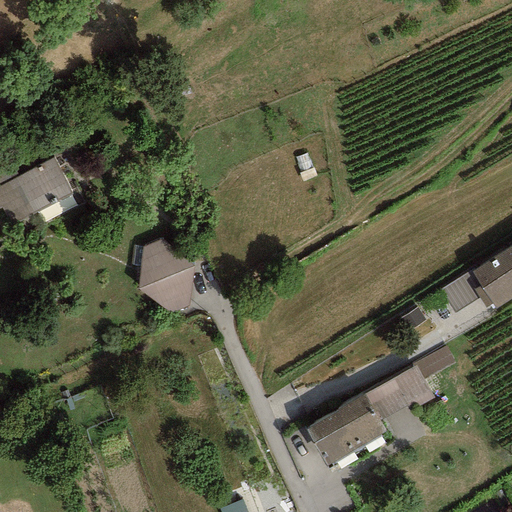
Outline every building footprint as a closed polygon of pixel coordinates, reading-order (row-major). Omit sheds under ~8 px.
[(10,226),(72,194),(53,158),(0,187),(0,208),(1,208),(10,226)] [(161,238),(143,246),(137,287),(168,312),(188,305),(193,264),(161,238)] [(511,244),(471,272),(495,309),(511,298),(511,244)] [(423,379),(454,363),(445,346),(412,364),(413,367),(416,366),(423,379)] [(413,367),(364,394),(379,421),(406,407),(409,412),(433,399),(423,379),(416,366),(413,367)] [(364,394),(304,428),(326,466),(386,432),(379,421),(364,394)]
